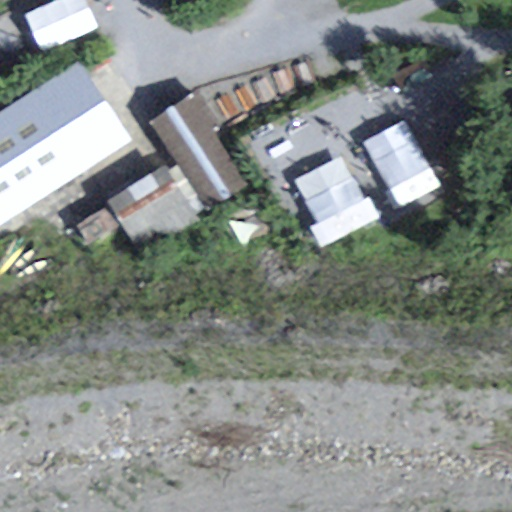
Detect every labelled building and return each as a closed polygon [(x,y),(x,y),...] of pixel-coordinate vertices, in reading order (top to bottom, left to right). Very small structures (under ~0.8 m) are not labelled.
[(73,168),(93,155),(50,89),(30,102),(73,168)] [(182,161),(162,174),(181,203),(201,190),(212,206),(243,186),(208,132),(217,126),(197,95),(157,121),(182,161)] [(30,102),(0,122),(0,215),(73,168),(30,102)] [(375,136),(407,208),(450,190),(419,117),(375,136)] [(139,143),(82,178),(130,256),(187,221),(139,143)] [(358,152),(305,177),(338,243),(390,218),(358,152)]
